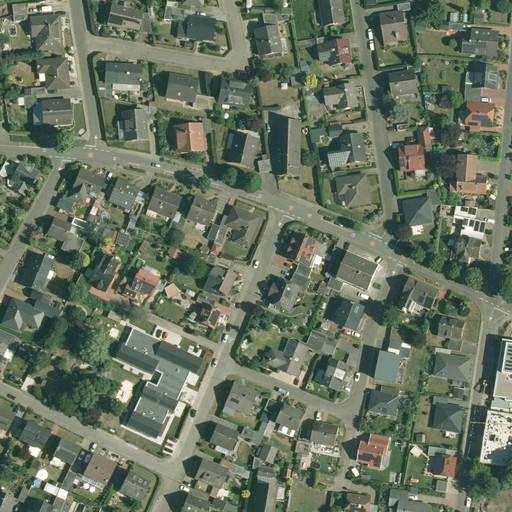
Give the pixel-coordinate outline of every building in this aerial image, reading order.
[(340,0),(331,0),(321,2),(323,12),(324,12),(326,26),(325,26),(325,27),(344,24),(340,0)] [(26,4),(12,5),(13,16),(27,14),(26,4)] [(141,15),(122,10),(122,9),(112,7),(107,25),(127,29),(127,28),(138,30),(138,27),(140,27),(140,25),(139,25),(141,15)] [(177,9),(172,9),(170,21),(183,22),(184,10),(177,9)] [(276,15),(263,14),(266,28),(275,27),(278,27),(276,15)] [(404,14),(381,18),(385,41),(386,41),(386,39),(406,36),(407,38),(408,38),(404,14)] [(214,21),(189,17),(187,38),(212,42),(214,21)] [(58,18),(30,20),(31,30),(37,30),(39,49),(60,47),(58,18)] [(150,21),(143,19),(140,33),(152,36),(150,21)] [(464,24),(450,23),(449,30),(463,32),(464,24)] [(266,28),(256,30),(261,56),(280,52),(275,27),(266,28)] [(499,34),(473,32),(472,43),(464,42),(463,53),(497,56),(499,34)] [(329,37),(316,39),(317,46),(318,46),(330,44),(329,37)] [(330,44),(318,46),(321,62),(321,60),(330,58),(331,67),(350,64),(347,42),(330,44)] [(65,60),(38,63),(38,73),(46,72),(48,90),(68,88),(67,87),(66,76),(67,76),(65,60)] [(140,67),(106,65),(105,83),(113,84),(139,85),(140,67)] [(420,65),(408,67),(409,74),(415,73),(421,73),(420,65)] [(498,69),(477,67),(476,69),(475,70),(475,73),(476,74),(475,85),(475,88),(481,89),(496,90),(498,69)] [(409,74),(390,76),(393,96),(412,93),(411,90),(417,89),(417,92),(418,92),(415,73),(409,74)] [(190,79),(182,78),(170,76),(166,97),(167,97),(167,95),(181,97),(181,99),(194,102),(195,95),(198,80),(190,79)] [(243,85),(230,83),(230,82),(222,81),(219,103),(220,100),(236,103),(235,106),(247,108),(251,86),(243,84),(243,85)] [(113,84),(105,83),(104,98),(112,100),(113,84)] [(475,85),(466,84),(465,96),(481,97),(481,89),(475,88),(475,85)] [(354,85),(338,87),(338,90),(325,92),(327,106),(342,103),(343,109),(341,109),(341,110),(358,108),(354,85)] [(208,97),(195,95),(194,102),(193,107),(209,110),(208,97)] [(31,96),(24,97),(25,109),(37,108),(36,96),(31,96)] [(481,97),(465,96),(465,104),(468,104),(481,105),(481,97)] [(217,99),(208,97),(209,110),(215,111),(217,99)] [(69,102),(42,104),(43,126),(54,125),(54,124),(70,123),(70,124),(71,124),(69,102)] [(481,105),(468,104),(466,126),(492,128),(494,106),(481,105)] [(156,109),(149,108),(149,113),(150,121),(157,121),(156,109)] [(144,113),(123,115),(126,141),(146,139),(145,122),(150,121),(149,113),(144,113)] [(210,121),(202,119),(203,124),(200,125),(201,135),(212,133),(210,121)] [(301,122),(279,122),(277,177),(300,178),(301,122)] [(200,125),(178,127),(175,130),(176,134),(179,136),(181,136),(181,144),(179,144),(177,147),(178,151),(180,154),(203,151),(201,135),(200,125)] [(342,126),(330,128),(331,138),(340,137),(340,136),(343,135),(342,126)] [(428,128),(418,128),(419,146),(429,145),(428,128)] [(257,139),(235,134),(235,135),(238,135),(235,149),(232,149),(229,163),(251,167),(257,139)] [(362,135),(343,138),(346,155),(340,156),(339,154),(330,155),(332,167),(365,162),(365,161),(364,161),(362,147),(363,147),(362,135)] [(423,147),(401,149),(402,171),(425,169),(423,147)] [(488,178),(476,177),(477,158),(460,157),(457,192),(468,193),(486,195),(488,178)] [(270,160),(259,162),(261,173),(271,171),(270,160)] [(19,167),(13,164),(11,164),(6,173),(13,177),(19,167)] [(13,177),(11,181),(15,183),(12,189),(17,192),(25,197),(29,190),(38,174),(32,170),(32,169),(31,170),(25,167),(24,169),(19,166),(19,167),(13,177)] [(347,171),(334,173),(335,181),(338,181),(348,179),(347,171)] [(94,178),(80,172),(73,189),(70,198),(80,203),(84,194),(96,199),(96,200),(100,192),(105,181),(95,177),(94,178)] [(348,179),(338,181),(340,192),(349,190),(351,206),(370,203),(366,176),(348,179)] [(129,186),(118,181),(109,201),(131,210),(140,191),(139,190),(139,191),(129,187),(129,186)] [(181,201),(167,195),(167,193),(156,189),(148,208),(150,209),(150,207),(165,213),(165,215),(174,218),(181,201)] [(438,189),(429,190),(431,199),(434,198),(434,203),(441,204),(438,189)] [(100,192),(96,200),(96,199),(93,207),(99,209),(105,195),(100,192)] [(216,207),(195,199),(188,217),(200,222),(200,220),(209,224),(208,225),(209,225),(216,207)] [(428,200),(405,204),(408,226),(431,222),(428,200)] [(143,207),(136,203),(131,215),(138,218),(143,207)] [(478,209),(456,207),(454,217),(467,219),(475,221),(478,209)] [(258,218),(234,209),(230,217),(227,224),(228,224),(242,230),(238,241),(247,245),(258,218)] [(220,227),(218,231),(224,234),(228,224),(227,224),(230,217),(225,215),(220,227)] [(87,223),(75,219),(73,225),(84,230),(87,223)] [(120,244),(131,246),(137,220),(132,219),(129,235),(122,233),(120,244)] [(475,221),(467,219),(465,228),(464,228),(464,231),(466,231),(465,237),(463,237),(460,256),(461,256),(460,261),(468,263),(469,257),(479,259),(482,242),(483,242),(486,223),(475,221)] [(72,227),(55,220),(49,235),(66,242),(72,227)] [(179,223),(172,220),(168,232),(174,234),(179,223)] [(220,227),(213,224),(207,238),(215,241),(218,231),(220,227)] [(113,230),(109,243),(116,245),(120,232),(113,230)] [(318,243),(296,234),(291,246),(313,255),(318,243)] [(216,242),(212,253),(221,256),(224,245),(216,242)] [(205,245),(202,250),(209,255),(212,249),(205,245)] [(313,255),(291,246),(286,258),(300,264),(308,267),(308,266),(313,268),(315,264),(320,265),(322,259),(313,255)] [(172,247),(169,255),(181,260),(184,252),(172,247)] [(342,252),(335,249),(330,261),(337,264),(342,252)] [(370,264),(348,254),(338,277),(345,280),(368,290),(378,268),(370,264)] [(35,255),(27,277),(25,277),(22,286),(41,293),(53,262),(35,255)] [(114,274),(113,273),(118,263),(104,256),(91,280),(89,283),(93,285),(105,291),(114,274)] [(215,258),(208,256),(206,263),(212,266),(215,258)] [(233,263),(215,258),(212,266),(219,269),(220,268),(228,272),(233,263)] [(308,267),(300,264),(296,273),(309,278),(313,268),(308,266),(308,267)] [(228,272),(220,268),(219,269),(211,288),(226,295),(235,276),(228,272)] [(159,280),(139,271),(133,284),(132,287),(138,290),(151,296),(159,280)] [(296,273),(295,273),(290,284),(299,288),(300,285),(307,288),(306,291),(307,292),(312,280),(296,273)] [(338,277),(333,274),(327,287),(333,290),(340,292),(345,280),(338,277)] [(81,275),(74,287),(88,294),(93,285),(89,283),(91,280),(81,275)] [(290,284),(280,280),(277,286),(275,285),(270,296),(272,297),(270,303),(289,311),(291,310),(296,298),(295,297),(299,288),(290,284)] [(439,292),(410,280),(398,308),(404,311),(404,312),(405,313),(411,301),(423,306),(424,305),(432,309),(439,292)] [(133,284),(129,282),(124,295),(133,299),(138,290),(132,287),(133,284)] [(171,297),(181,293),(178,284),(167,288),(171,297)] [(340,292),(333,290),(331,296),(342,300),(344,294),(340,292)] [(51,297),(44,294),(40,303),(48,306),(51,297)] [(206,297),(200,294),(197,301),(203,304),(206,297)] [(216,302),(206,297),(203,304),(205,305),(213,308),(216,302)] [(44,313),(14,300),(4,324),(13,328),(17,319),(37,328),(44,313)] [(364,308),(346,301),(337,324),(355,331),(364,308)] [(213,308),(205,305),(200,315),(201,315),(198,322),(213,329),(221,312),(213,308)] [(465,323),(442,318),(438,336),(446,338),(447,337),(451,338),(461,340),(465,323)] [(16,338),(0,330),(0,344),(6,347),(5,348),(13,352),(16,345),(13,344),(16,338)] [(328,337),(314,331),(308,345),(301,342),(299,345),(308,348),(308,349),(313,351),(313,352),(320,355),(325,344),(328,337)] [(339,341),(328,337),(325,344),(336,349),(339,341)] [(461,340),(451,338),(448,350),(460,352),(463,340),(461,340)] [(173,354),(157,347),(156,350),(131,340),(124,354),(142,362),(138,371),(135,370),(129,386),(135,388),(136,387),(144,390),(143,392),(144,392),(145,391),(149,392),(146,398),(145,398),(138,415),(145,417),(145,416),(153,419),(153,420),(153,421),(157,412),(163,414),(162,416),(163,417),(163,415),(172,419),(171,420),(177,423),(184,406),(168,400),(171,393),(176,395),(183,378),(171,373),(177,359),(172,356),(173,354)] [(299,345),(291,341),(283,361),(280,360),(281,359),(271,355),(267,364),(280,369),(279,370),(296,377),(308,349),(308,348),(299,345)] [(511,343),(502,342),(492,408),(509,410),(510,403),(511,403),(511,343)] [(400,358),(381,354),(375,379),(395,384),(400,358)] [(469,361),(439,356),(436,375),(466,380),(469,361)] [(349,366),(332,360),(322,385),(330,389),(331,386),(339,389),(338,391),(339,392),(349,366)] [(257,394),(234,384),(225,405),(248,415),(257,394)] [(462,400),(463,389),(452,388),(451,398),(462,400)] [(398,398),(373,392),(369,411),(394,416),(398,398)] [(277,403),(269,400),(264,411),(272,414),(273,411),(274,411),(277,403)] [(305,414),(283,405),(279,414),(276,423),(281,425),(278,431),(295,438),(305,414)] [(462,409),(439,406),(435,428),(458,432),(462,409)] [(511,419),(507,418),(509,410),(492,408),(483,461),(511,466),(511,458),(511,419)] [(14,417),(0,409),(0,428),(7,432),(14,417)] [(274,411),(273,411),(272,414),(268,424),(275,426),(276,423),(279,414),(274,411)] [(49,434),(28,423),(20,440),(41,450),(49,434)] [(338,428),(315,423),(311,442),(335,446),(338,428)] [(268,424),(263,436),(269,438),(275,426),(268,424)] [(227,430),(217,426),(218,426),(217,425),(210,442),(232,451),(238,434),(228,430),(227,430)] [(18,429),(13,427),(8,437),(13,439),(18,429)] [(255,432),(244,428),(241,436),(252,440),(255,432)] [(80,449),(62,440),(54,456),(73,465),(80,449)] [(305,442),(298,441),(296,453),(303,454),(305,442)] [(312,444),(305,442),(303,454),(309,455),(312,444)] [(275,464),(280,448),(267,443),(262,459),(275,464)] [(384,448),(362,444),(358,461),(371,464),(370,467),(379,469),(380,466),(384,448)] [(413,453),(420,456),(423,450),(417,447),(413,453)] [(106,463),(94,457),(95,456),(94,455),(88,467),(85,474),(99,481),(100,479),(106,482),(105,484),(106,485),(115,466),(106,462),(106,463)] [(455,459),(438,456),(437,466),(435,467),(434,473),(435,475),(452,478),(455,459)] [(44,461),(36,457),(30,468),(38,472),(44,461)] [(261,460),(254,458),(252,469),(258,470),(259,469),(261,460)] [(217,468),(214,466),(214,465),(203,460),(196,477),(221,488),(222,488),(219,487),(221,482),(223,483),(228,471),(218,466),(217,468)] [(88,467),(82,464),(77,475),(83,478),(85,474),(88,467)] [(245,469),(234,464),(231,472),(242,477),(245,469)] [(259,469),(258,470),(258,477),(271,479),(273,471),(259,469)] [(69,471),(60,489),(68,493),(77,475),(69,471)] [(138,477),(129,473),(120,491),(125,494),(134,498),(141,502),(150,483),(149,483),(148,484),(137,478),(138,477)] [(122,484),(115,480),(110,491),(117,495),(122,484)] [(273,511),(277,487),(256,484),(254,497),(257,498),(255,511),(273,511)] [(23,488),(17,501),(24,504),(29,491),(23,488)] [(60,489),(52,508),(60,511),(65,500),(68,493),(60,489)] [(409,493),(392,490),(390,506),(399,508),(400,502),(407,503),(409,493)] [(8,511),(14,499),(0,492),(0,511),(8,511)] [(206,511),(210,504),(188,495),(181,511),(206,511)] [(368,511),(370,499),(349,496),(347,509),(345,508),(343,510),(342,511),(368,511)] [(226,503),(215,498),(212,506),(223,510),(226,503)] [(68,511),(73,504),(65,500),(60,511),(61,511),(68,511)] [(407,503),(400,502),(399,508),(398,511),(428,511),(429,506),(407,503)] [(50,511),(51,511),(30,503),(26,511),(50,511)]
